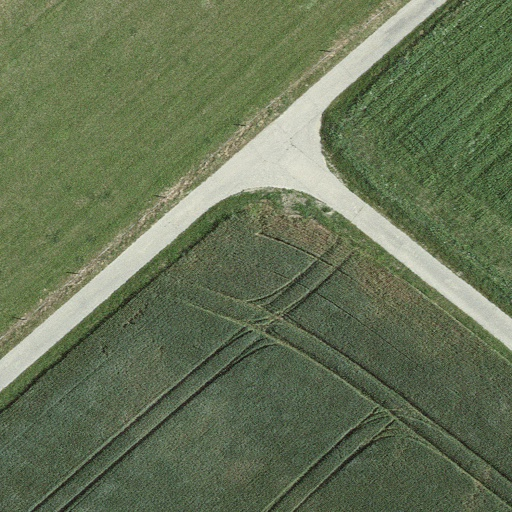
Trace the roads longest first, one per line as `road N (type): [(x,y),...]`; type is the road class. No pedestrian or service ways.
road 1 (track): [(432,0),(0,377)]
road 2 (track): [(511,333),(269,142)]
